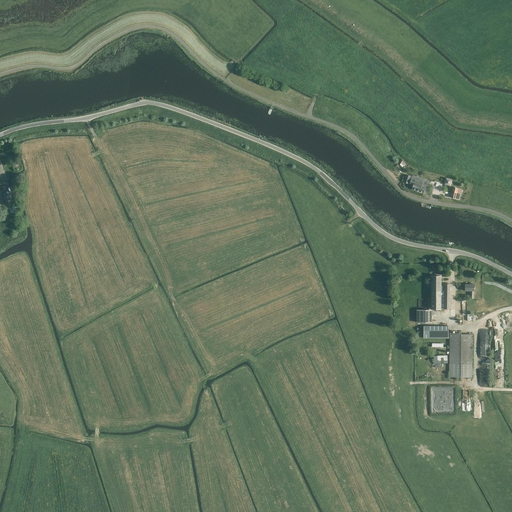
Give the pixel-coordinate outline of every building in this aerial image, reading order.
[(423,192),(425,187),(421,185),(422,184),(421,184),(422,181),(423,181),(412,177),(410,183),(414,185),(413,189),(423,192)] [(459,199),(461,189),(453,187),(451,197),(459,199)] [(3,196),(8,208),(13,206),(8,194),(3,196)] [(450,308),(450,284),(444,284),(444,285),(441,285),(441,276),(431,276),(431,308),(441,308),(441,290),(444,290),(444,308),(450,308)] [(474,290),(474,284),(465,284),(465,290),(470,290),(470,298),(474,298),(474,290)] [(417,309),(417,322),(429,322),(429,309),(417,309)] [(448,338),(448,326),(424,325),(424,337),(448,338)] [(504,327),(495,327),(495,348),(504,348),(504,327)] [(472,377),(472,364),(472,334),(462,334),(462,333),(453,333),(453,334),(450,334),(450,377),(472,377)] [(448,354),(434,355),(434,363),(432,363),(432,367),(442,367),(442,362),(448,362),(448,354)]
